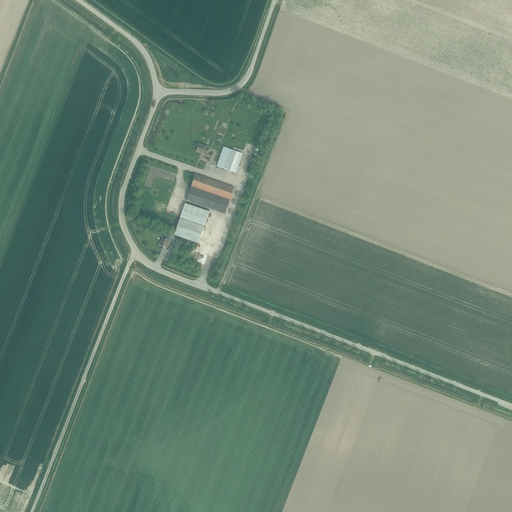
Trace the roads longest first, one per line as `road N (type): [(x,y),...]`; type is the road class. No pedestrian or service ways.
road 1 (tertiary): [(511,409),(199,286),(135,253)]
road 2 (unclassified): [(31,511),(135,253)]
road 3 (unclassified): [(157,92),(234,88),(248,73),(273,0)]
road 4 (tertiary): [(135,253),(123,226),(122,191),(157,92)]
road 5 (tertiary): [(157,92),(139,45),(77,0)]
